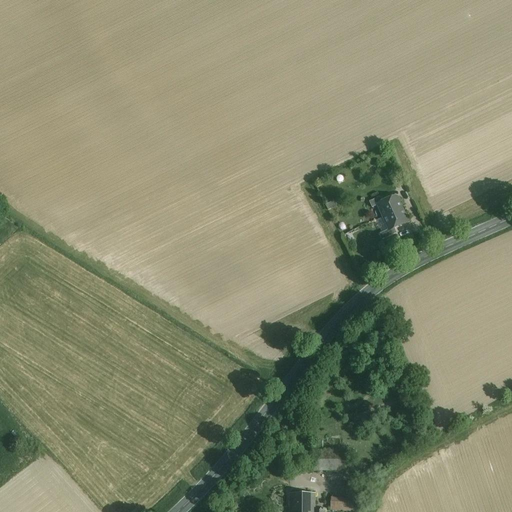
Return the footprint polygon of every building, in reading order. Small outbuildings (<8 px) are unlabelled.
[(380,197),(369,202),(372,208),(378,206),(378,205),(383,203),(380,197)] [(383,203),(378,205),(378,206),(384,218),(402,209),(399,204),(400,201),(399,198),(396,197),(383,203)] [(337,199),(326,205),(332,217),(344,210),(337,199)] [(402,209),(384,218),(389,230),(390,231),(394,228),(408,222),(409,220),(407,216),(405,215),(402,209)] [(394,228),(390,231),(389,230),(379,235),(382,241),(397,234),(394,228)] [(329,451),(313,451),(313,470),(330,470),(329,451)] [(345,451),(329,451),(330,470),(345,470),(345,451)] [(321,494),(290,494),(289,511),(315,511),(321,511),(321,494)] [(331,511),(354,511),(355,499),(332,499),(331,511)]
